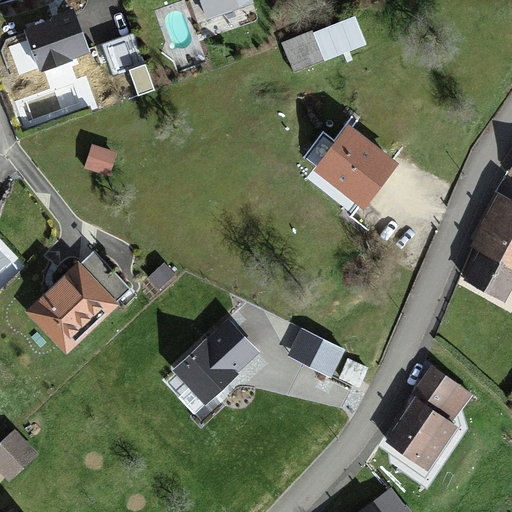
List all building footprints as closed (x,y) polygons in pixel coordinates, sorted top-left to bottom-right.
[(250,0),(200,0),(207,19),(252,3),(250,0)] [(55,24),(26,34),(39,70),(43,68),(44,72),(70,63),(68,59),(88,52),(76,16),(62,21),(63,23),(59,24),(55,26),(55,24)] [(326,64),(314,33),(284,45),(295,75),(326,64)] [(351,133),(341,146),(321,173),(363,204),(376,186),(392,164),(351,133)] [(321,173),(341,146),(324,134),(304,160),(315,168),(321,173)] [(363,204),(321,173),(315,168),(306,180),(353,216),(363,204)] [(511,220),(511,201),(508,200),(501,215),(511,220)] [(511,220),(501,215),(481,251),(511,267),(511,220)] [(511,276),(511,267),(481,251),(474,266),(466,280),(501,299),(511,276)] [(94,252),(78,267),(107,298),(114,305),(130,290),(94,252)] [(107,298),(78,267),(55,289),(59,293),(54,298),(49,302),(45,298),(30,312),(52,336),(64,325),(71,332),(107,298)] [(64,325),(52,336),(66,351),(114,305),(107,298),(71,332),(64,325)] [(355,385),(363,367),(346,359),(338,377),(355,385)] [(427,372),(411,395),(418,400),(437,413),(453,389),(427,372)] [(437,413),(418,400),(404,422),(389,442),(418,462),(447,420),(437,413)] [(23,459),(30,453),(10,430),(3,436),(23,459)] [(3,436),(0,439),(0,468),(6,474),(23,459),(3,436)]
